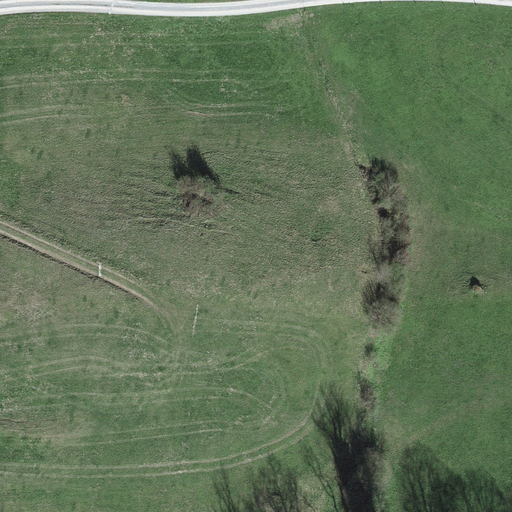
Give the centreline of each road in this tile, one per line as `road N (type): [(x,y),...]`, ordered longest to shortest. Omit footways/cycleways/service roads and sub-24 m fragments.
road 1 (track): [(0,9),(179,10),(311,0)]
road 2 (track): [(0,234),(148,302)]
